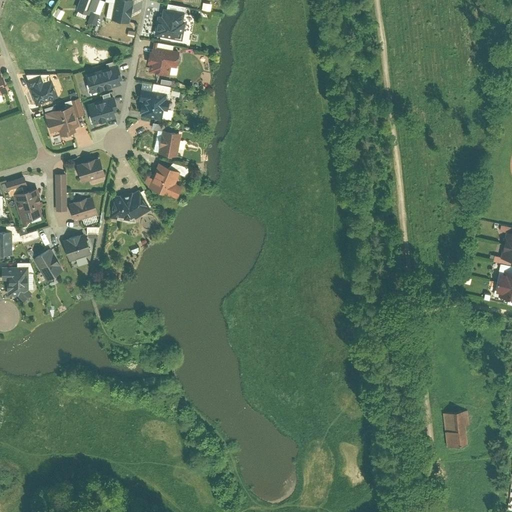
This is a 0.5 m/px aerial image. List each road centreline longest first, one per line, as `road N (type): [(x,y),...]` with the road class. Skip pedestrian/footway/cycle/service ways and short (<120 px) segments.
road 1 (track): [(377,0),(435,511)]
road 2 (residential): [(46,160),(117,142),(145,0)]
road 3 (residential): [(0,38),(46,160)]
